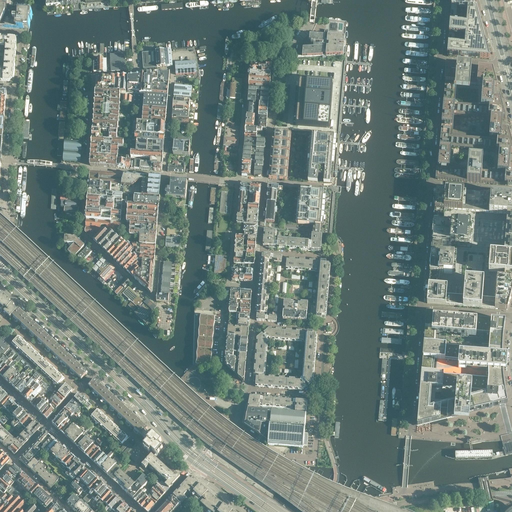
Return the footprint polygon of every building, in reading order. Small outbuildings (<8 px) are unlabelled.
[(112,7),(111,0),(70,0),(71,5),(72,5),(72,11),(112,7)] [(476,9),(474,0),(451,0),(451,7),(457,7),(467,8),(476,9)] [(28,28),(29,15),(32,16),(33,12),(17,11),(18,8),(11,8),(8,7),(7,12),(1,26),(0,26),(19,28),(24,28),(24,27),(28,27),(28,28)] [(489,59),(476,9),(467,8),(457,7),(451,7),(450,23),(449,34),(448,44),(447,55),(489,59)] [(261,29),(277,18),(277,17),(277,16),(276,16),(275,16),(271,18),(260,25),(260,26),(259,26),(259,27),(258,28),(258,29),(259,29),(260,29),(261,29)] [(261,30),(261,31),(261,32),(262,33),(263,33),(264,33),(274,26),(275,25),(276,24),(276,23),(276,22),(275,22),(274,22),(273,22),(272,22),(261,29),(261,30)] [(345,47),(345,42),(344,42),(345,38),(310,35),(309,42),(304,42),(303,47),(298,47),(297,47),(297,50),(298,50),(297,57),(323,56),(322,53),(326,53),(326,55),(326,56),(343,56),(343,54),(344,47),(345,47)] [(16,47),(17,40),(16,39),(6,38),(5,38),(5,37),(4,37),(4,38),(3,38),(0,37),(0,44),(1,45),(0,46),(5,46),(16,47)] [(15,60),(16,53),(16,47),(5,46),(5,51),(6,52),(5,52),(5,53),(5,54),(6,54),(0,53),(0,55),(2,56),(4,56),(4,59),(15,60)] [(166,67),(165,51),(156,52),(157,68),(166,67)] [(157,68),(156,52),(142,53),(143,60),(142,60),(142,61),(142,62),(143,62),(143,69),(157,68)] [(126,70),(125,54),(110,54),(111,72),(126,70)] [(107,72),(106,57),(103,57),(103,59),(98,59),(97,73),(103,72),(107,72)] [(14,72),(15,63),(15,60),(4,59),(4,64),(5,64),(4,65),(4,66),(5,66),(3,66),(3,68),(2,69),(4,72),(14,72)] [(186,70),(185,62),(175,63),(175,70),(186,70)] [(196,62),(185,62),(186,70),(196,69),(196,62)] [(271,73),(272,64),(259,65),(259,72),(259,73),(260,73),(260,69),(262,69),(262,73),(270,73),(271,73)] [(493,97),(494,87),(497,87),(492,70),(446,66),(437,179),(511,185),(511,163),(510,163),(510,153),(511,153),(511,145),(508,130),(501,130),(502,120),(505,120),(499,97),(493,97)] [(14,81),(14,72),(4,72),(4,82),(12,82),(14,81)] [(169,85),(170,73),(159,73),(159,82),(158,84),(169,85)] [(153,90),(153,83),(153,82),(153,74),(145,75),(145,94),(153,94),(153,90)] [(140,91),(141,75),(128,76),(127,91),(140,91)] [(126,92),(127,76),(116,77),(115,91),(126,92)] [(269,89),(270,77),(250,76),(249,87),(269,89)] [(115,91),(116,77),(101,78),(100,87),(103,87),(109,88),(112,88),(112,92),(115,92),(115,91)] [(230,98),(240,99),(242,79),(232,79),(232,83),(231,83),(230,98)] [(168,91),(169,85),(158,84),(153,83),(153,90),(168,91)] [(191,98),(192,87),(175,86),(174,96),(191,98)] [(328,114),(329,114),(332,87),(303,86),(300,123),(326,125),(327,112),(328,113),(328,114)] [(268,104),(269,94),(270,93),(270,91),(269,90),(270,89),(269,89),(249,87),(248,93),(248,98),(247,99),(247,101),(248,102),(248,103),(247,104),(247,106),(247,107),(247,115),(253,115),(253,108),(255,108),(255,103),(256,102),(258,103),(259,103),(268,104)] [(94,121),(118,123),(120,92),(115,92),(112,92),(112,88),(109,88),(109,91),(102,91),(96,91),(94,121)] [(167,110),(168,96),(153,95),(145,94),(140,94),(132,94),(132,96),(131,102),(131,107),(167,110)] [(189,112),(190,100),(174,98),(173,111),(189,112)] [(59,120),(65,121),(67,102),(60,101),(59,120)] [(165,124),(167,110),(131,107),(130,121),(133,121),(165,124)] [(253,125),(254,115),(253,115),(247,115),(246,116),(245,119),(246,119),(246,121),(246,123),(245,123),(245,126),(246,126),(246,127),(256,128),(256,125),(253,125)] [(267,121),(267,117),(258,116),(258,124),(266,125),(267,121)] [(22,138),(29,139),(30,119),(22,119),(22,138)] [(92,139),(117,141),(118,123),(94,121),(92,139)] [(165,136),(165,124),(133,121),(132,133),(165,136)] [(290,142),(291,133),(273,132),(272,140),(290,142)] [(164,142),(165,136),(132,133),(129,133),(128,139),(135,140),(137,140),(164,142)] [(330,184),(331,177),(333,177),(336,137),(311,135),(307,175),(309,175),(308,182),(317,183),(318,176),(324,177),(324,183),(330,184)] [(123,148),(124,141),(117,141),(92,139),(92,145),(118,147),(123,148)] [(263,159),(264,149),(265,148),(265,146),(265,144),(266,144),(266,142),(265,141),(265,140),(261,140),(245,139),(244,148),(243,149),(243,151),(244,152),(243,153),(243,155),(243,156),(243,161),(251,162),(254,162),(255,163),(255,167),(263,167),(264,166),(264,164),(263,163),(263,162),(264,162),(264,160),(263,159)] [(163,154),(164,142),(137,140),(136,152),(163,154)] [(80,162),(81,143),(66,141),(64,161),(80,162)] [(289,151),(290,143),(272,141),(271,150),(289,151)] [(189,157),(190,144),(188,144),(174,143),(173,156),(189,157)] [(117,158),(118,147),(92,145),(91,155),(117,158)] [(289,161),(289,153),(271,151),(271,159),(289,161)] [(163,160),(163,154),(136,152),(131,152),(131,157),(134,158),(135,158),(140,158),(151,159),(163,160)] [(117,168),(117,158),(91,155),(90,166),(117,168)] [(126,169),(126,161),(127,157),(121,157),(120,161),(118,160),(117,168),(126,169)] [(162,166),(163,160),(151,159),(151,163),(140,162),(140,170),(150,171),(154,171),(154,165),(162,166)] [(288,170),(288,162),(271,161),(270,169),(288,170)] [(251,173),(251,167),(242,166),(242,176),(247,177),(247,175),(252,175),(252,173),(251,173)] [(262,177),(263,167),(255,167),(254,176),(258,176),(258,177),(260,177),(260,176),(262,177)] [(287,180),(288,172),(270,170),(269,178),(287,180)] [(122,185),(123,173),(90,171),(89,183),(111,184),(111,185),(122,185)] [(125,195),(160,197),(161,177),(123,173),(122,185),(124,186),(123,194),(125,195)] [(323,185),(336,186),(337,178),(324,177),(323,185)] [(186,199),(187,181),(171,180),(170,189),(166,189),(166,198),(186,199)] [(124,186),(122,185),(111,185),(111,184),(89,183),(88,192),(123,194),(124,186)] [(297,224),(315,226),(321,226),(323,226),(326,191),(300,189),(297,224)] [(274,223),(277,191),(268,190),(265,222),(274,223)] [(427,304),(507,310),(511,291),(511,196),(436,190),(427,304)] [(122,201),(123,194),(88,192),(88,198),(122,201)] [(219,214),(230,215),(232,193),(221,192),(219,214)] [(260,196),(246,194),(240,193),(239,206),(244,207),(244,205),(259,207),(260,196)] [(159,207),(160,197),(125,195),(124,210),(128,210),(129,204),(159,207)] [(122,201),(88,198),(87,203),(122,206),(122,201)] [(121,212),(122,206),(87,203),(87,209),(121,212)] [(158,219),(159,207),(129,204),(128,210),(127,216),(158,219)] [(258,222),(258,213),(248,212),(248,214),(244,214),(244,216),(238,215),(238,216),(237,217),(237,218),(237,219),(237,220),(243,221),(244,219),(247,219),(247,221),(258,222)] [(121,217),(111,216),(101,215),(86,214),(86,219),(121,222),(121,217)] [(157,225),(158,219),(127,216),(127,222),(131,223),(157,225)] [(121,231),(121,222),(86,219),(86,228),(104,230),(112,230),(121,231)] [(156,238),(157,230),(157,225),(131,223),(130,235),(141,236),(156,238)] [(257,233),(257,226),(244,225),(244,232),(257,233)] [(19,234),(14,230),(12,228),(8,232),(15,239),(19,234)] [(93,241),(104,230),(86,228),(85,233),(93,241)] [(98,245),(110,232),(112,230),(104,230),(93,241),(98,245)] [(321,253),(322,235),(320,235),(314,235),(312,234),(311,241),(276,237),(276,231),(264,230),(263,246),(266,246),(266,248),(321,253)] [(107,253),(119,240),(110,232),(98,245),(107,253)] [(30,244),(22,237),(19,234),(15,239),(25,248),(30,244)] [(155,247),(156,240),(156,238),(141,236),(140,245),(155,247)] [(166,238),(166,248),(179,249),(180,239),(177,239),(174,239),(167,238),(166,238)] [(114,259),(127,245),(120,239),(119,240),(107,253),(114,259)] [(76,255),(84,246),(83,245),(86,242),(85,241),(82,244),(78,240),(75,244),(67,243),(71,248),(68,251),(74,256),(76,255)] [(40,253),(30,244),(25,248),(36,258),(40,253)] [(120,265),(132,251),(133,251),(127,245),(114,259),(120,265)] [(154,261),(155,247),(140,245),(132,245),(134,251),(137,251),(137,255),(139,255),(139,260),(143,261),(154,261)] [(0,254),(4,258),(10,251),(6,247),(0,253),(0,254)] [(81,263),(92,252),(87,247),(76,259),(81,263)] [(127,272),(136,262),(138,260),(135,256),(136,255),(132,251),(120,265),(127,272)] [(9,263),(15,256),(11,252),(5,259),(9,263)] [(51,263),(40,253),(36,258),(46,268),(51,263)] [(281,263),(282,256),(262,254),(262,261),(269,262),(269,259),(275,260),(274,262),(281,263)] [(226,264),(227,257),(216,256),(215,267),(220,267),(220,263),(226,264)] [(14,268),(21,261),(16,257),(10,264),(14,268)] [(97,272),(107,261),(103,258),(92,269),(96,273),(97,272)] [(326,316),(328,290),(330,265),(329,265),(329,262),(288,259),(288,260),(285,259),(285,267),(286,267),(286,270),(319,272),(319,274),(316,305),(317,305),(316,307),(311,306),(310,317),(324,319),(325,316),(326,316)] [(100,277),(111,265),(110,264),(107,261),(97,272),(97,273),(99,275),(100,277)] [(152,293),(154,261),(143,261),(142,270),(134,278),(151,294),(152,293)] [(269,290),(269,287),(267,287),(268,286),(267,286),(267,281),(268,281),(268,280),(270,280),(270,276),(268,276),(269,275),(268,275),(268,269),(269,270),(269,269),(271,269),(271,266),(269,266),(269,265),(269,262),(262,261),(257,314),(264,314),(265,311),(265,310),(267,310),(268,308),(266,308),(266,307),(265,307),(265,301),(266,301),(266,300),(268,300),(269,297),(267,296),(266,296),(266,290),(267,290),(267,289),(269,290)] [(19,273),(26,266),(21,262),(15,269),(19,273)] [(130,275),(137,267),(139,265),(136,262),(127,272),(130,275)] [(61,273),(51,263),(46,268),(57,278),(61,273)] [(225,275),(226,264),(220,263),(220,267),(215,267),(214,274),(225,275)] [(239,273),(240,270),(240,267),(240,264),(234,264),(233,275),(240,276),(242,276),(242,273),(239,273)] [(105,281),(116,269),(111,265),(100,277),(98,279),(102,284),(105,281)] [(25,278),(31,271),(27,267),(20,274),(25,278)] [(134,278),(142,270),(141,270),(137,267),(130,275),(134,278)] [(30,283),(36,276),(32,271),(25,278),(30,283)] [(71,282),(61,273),(57,278),(67,287),(71,282)] [(35,287),(42,280),(37,276),(31,283),(35,287)] [(124,288),(130,282),(127,280),(121,285),(124,288)] [(40,292),(47,285),(42,281),(36,288),(40,292)] [(82,292),(79,289),(71,282),(67,287),(78,297),(82,292)] [(46,297),(52,290),(48,286),(41,293),(46,297)] [(144,302),(141,299),(129,287),(123,294),(130,301),(126,305),(135,314),(139,309),(138,308),(144,302)] [(3,311),(6,314),(13,306),(15,305),(13,303),(11,301),(11,302),(3,295),(4,294),(2,293),(1,293),(0,291),(0,312),(0,313),(3,311)] [(51,302),(57,295),(53,291),(46,298),(51,302)] [(251,302),(252,292),(231,291),(230,301),(237,301),(240,301),(240,298),(243,298),(243,302),(251,302)] [(92,302),(82,292),(78,297),(88,307),(92,302)] [(56,307),(62,300),(58,296),(52,303),(56,307)] [(150,316),(157,308),(147,299),(141,307),(139,309),(135,314),(146,323),(148,321),(149,321),(152,319),(150,317),(150,316)] [(61,312),(67,305),(63,300),(57,308),(61,312)] [(238,314),(238,306),(237,306),(237,304),(237,301),(230,301),(229,314),(238,314)] [(306,321),(308,303),(284,301),(283,310),(285,310),(285,312),(283,311),(283,319),(306,321)] [(103,312),(92,302),(88,307),(99,316),(103,312)] [(66,316),(73,309),(68,305),(62,312),(66,316)] [(12,315),(17,310),(13,306),(6,314),(10,317),(12,315)] [(27,316),(18,309),(17,310),(12,315),(15,318),(14,319),(17,322),(18,321),(20,323),(27,316)] [(72,321),(78,314),(74,310),(67,317),(72,321)] [(113,321),(103,312),(99,316),(109,326),(113,321)] [(249,329),(250,315),(241,314),(238,314),(229,314),(228,327),(249,329)] [(276,322),(277,315),(270,315),(269,318),(266,317),(264,317),(264,314),(257,314),(257,321),(276,322)] [(423,358),(419,408),(418,408),(419,408),(417,426),(454,417),(454,420),(469,421),(470,413),(507,403),(506,398),(505,392),(504,386),(503,379),(499,379),(499,378),(432,373),(433,359),(437,359),(459,361),(458,368),(506,372),(508,357),(502,356),(502,350),(503,344),(503,334),(504,328),(505,320),(426,314),(423,358)] [(77,326),(83,319),(79,315),(72,322),(77,326)] [(35,324),(27,316),(20,323),(23,326),(22,327),(25,329),(26,328),(28,331),(35,324)] [(82,331),(88,324),(84,320),(78,327),(82,331)] [(124,331),(113,321),(109,326),(120,336),(124,331)] [(200,326),(199,328),(198,332),(214,333),(214,327),(215,322),(199,321),(200,326)] [(43,331),(35,324),(28,331),(31,333),(30,334),(33,337),(34,335),(36,338),(43,331)] [(87,336),(94,329),(89,325),(83,332),(87,336)] [(248,339),(249,329),(228,327),(227,336),(235,337),(238,337),(240,339),(248,339)] [(306,383),(308,385),(310,384),(313,381),(317,335),(316,335),(316,332),(269,328),(257,339),(257,341),(258,341),(258,346),(256,346),(256,351),(257,351),(257,356),(256,356),(255,361),(257,362),(256,366),(255,366),(254,372),(256,372),(255,377),(254,377),(253,382),(256,383),(256,386),(257,386),(257,387),(264,388),(265,386),(268,387),(267,388),(275,389),(275,387),(278,388),(278,389),(285,390),(285,388),(288,388),(288,390),(295,390),(295,389),(298,389),(298,391),(301,391),(306,387),(304,385),(306,383)] [(93,341),(99,334),(95,330),(88,337),(93,341)] [(51,339),(43,331),(36,338),(39,341),(38,342),(41,344),(42,343),(45,346),(51,339)] [(138,344),(124,331),(120,336),(133,349),(138,344)] [(198,332),(199,337),(198,343),(213,344),(213,338),(214,333),(198,332)] [(3,343),(10,335),(8,333),(1,340),(3,343)] [(98,345),(104,339),(100,334),(93,341),(98,345)] [(7,346),(13,339),(11,336),(4,344),(7,346)] [(19,349),(26,342),(19,336),(16,340),(16,339),(12,344),(16,348),(17,347),(19,349)] [(233,359),(235,337),(227,336),(225,358),(233,359)] [(59,346),(57,345),(51,339),(45,346),(47,348),(47,349),(49,352),(50,351),(53,353),(59,346)] [(103,350),(109,343),(105,339),(99,346),(103,350)] [(248,344),(248,342),(248,341),(248,339),(240,339),(239,347),(247,348),(247,344),(248,344)] [(0,358),(4,354),(9,349),(0,340),(0,358)] [(33,349),(26,342),(19,349),(27,356),(33,349)] [(198,343),(198,348),(197,354),(212,355),(212,349),(213,344),(198,343)] [(108,355),(115,348),(110,344),(104,351),(108,355)] [(138,360),(146,351),(139,345),(131,354),(138,360)] [(40,374),(10,346),(9,347),(39,375),(40,374)] [(67,354),(59,346),(53,353),(56,356),(55,357),(57,359),(58,358),(61,361),(67,354)] [(247,352),(248,350),(247,350),(247,348),(239,347),(238,355),(246,355),(247,353),(247,352)] [(0,370),(10,359),(15,354),(9,349),(4,354),(7,357),(5,359),(6,360),(3,363),(2,362),(0,363),(0,370)] [(41,356),(33,349),(27,356),(34,363),(41,356)] [(113,360),(120,353),(115,349),(109,356),(113,360)] [(156,361),(146,351),(138,360),(148,370),(156,361)] [(75,361),(67,354),(61,361),(64,363),(63,364),(65,367),(66,366),(69,368),(75,361)] [(119,365),(125,358),(121,354),(114,361),(119,365)] [(197,359),(196,365),(211,366),(211,361),(212,355),(197,354),(197,359)] [(246,355),(238,355),(237,377),(242,382),(244,381),(246,359),(247,358),(246,358),(246,355)] [(48,363),(44,359),(41,356),(34,363),(42,370),(48,363)] [(236,359),(233,359),(225,358),(225,365),(234,373),(236,359)] [(11,370),(13,369),(16,365),(10,359),(0,370),(0,375),(3,379),(11,370)] [(124,370),(130,363),(126,359),(120,366),(124,370)] [(83,369),(75,361),(69,368),(72,371),(71,372),(73,374),(74,373),(77,376),(83,369)] [(166,370),(156,361),(148,370),(158,379),(166,370)] [(18,374),(23,368),(18,363),(16,365),(13,369),(11,370),(3,379),(9,384),(18,374)] [(56,370),(48,363),(42,370),(49,377),(56,370)] [(129,375),(136,368),(131,364),(125,371),(129,375)] [(15,390),(28,376),(31,373),(31,372),(33,371),(30,368),(28,369),(22,376),(12,387),(15,390)] [(81,380),(87,373),(83,369),(77,376),(81,380)] [(134,380),(141,373),(136,369),(130,375),(134,380)] [(64,377),(56,370),(49,377),(58,385),(61,381),(60,381),(64,377)] [(176,380),(169,373),(166,370),(158,379),(168,389),(176,380)] [(35,387),(43,379),(44,380),(46,377),(42,374),(39,376),(36,373),(34,375),(30,380),(34,383),(31,385),(28,382),(26,385),(29,387),(22,396),(25,398),(26,397),(35,387)] [(140,384),(146,378),(142,373),(135,380),(140,384)] [(12,387),(22,376),(21,375),(20,376),(18,374),(9,384),(12,387)] [(26,385),(24,383),(26,381),(30,378),(28,376),(15,390),(18,392),(26,385)] [(145,389),(151,382),(147,378),(140,385),(145,389)] [(57,390),(45,379),(44,380),(56,391),(57,390)] [(93,390),(99,383),(95,380),(88,386),(93,390)] [(178,398),(186,389),(176,380),(168,389),(178,398)] [(44,397),(46,394),(49,391),(52,388),(46,382),(38,390),(36,393),(34,395),(28,401),(34,407),(41,400),(44,397)] [(107,391),(99,383),(93,390),(95,393),(95,394),(97,396),(98,395),(101,398),(107,391)] [(150,394),(156,387),(152,383),(146,390),(150,394)] [(22,396),(29,387),(26,385),(18,392),(22,396)] [(65,399),(73,391),(66,385),(64,388),(63,387),(60,389),(61,390),(58,393),(65,399)] [(34,395),(32,393),(34,391),(36,393),(38,390),(35,387),(26,397),(25,398),(28,401),(34,395)] [(155,399),(162,392),(157,388),(151,395),(155,399)] [(197,399),(186,389),(178,398),(189,408),(197,399)] [(115,398),(110,394),(107,391),(101,398),(104,400),(103,401),(105,404),(106,403),(109,405),(115,398)] [(65,399),(58,393),(57,392),(54,395),(62,403),(65,399)] [(161,404),(167,397),(162,393),(156,400),(161,404)] [(62,403),(54,395),(54,394),(50,398),(51,400),(52,401),(54,402),(59,406),(62,403)] [(86,404),(86,403),(87,401),(85,398),(84,399),(79,395),(75,399),(88,412),(92,407),(88,403),(86,404)] [(306,412),(307,402),(302,401),(302,400),(255,396),(255,397),(250,397),(248,407),(306,412)] [(0,410),(9,400),(6,397),(0,404),(0,405),(1,406),(0,407),(0,410)] [(37,410),(44,402),(46,400),(45,398),(42,401),(41,400),(34,407),(37,410)] [(123,406),(115,398),(109,405),(112,408),(111,409),(113,411),(114,410),(117,413),(123,406)] [(166,409),(172,402),(168,398),(161,405),(166,409)] [(84,408),(74,399),(71,403),(78,409),(79,409),(81,407),(82,409),(84,408)] [(199,417),(207,408),(197,399),(189,408),(193,412),(199,417)] [(0,412),(2,415),(13,404),(9,400),(0,410),(0,412)] [(40,412),(47,404),(49,403),(49,402),(48,401),(48,402),(47,401),(45,404),(44,402),(37,410),(40,412)] [(78,409),(71,403),(69,405),(78,414),(79,413),(76,410),(78,409)] [(171,413),(177,407),(173,403),(167,409),(171,413)] [(6,422),(4,420),(5,418),(15,406),(13,404),(2,415),(3,417),(0,420),(0,422),(5,427),(7,425),(5,423),(6,422)] [(50,407),(49,406),(47,404),(40,412),(43,415),(50,407)] [(47,419),(55,411),(56,409),(52,405),(51,405),(49,406),(50,407),(43,415),(47,419)] [(78,414),(69,405),(67,408),(73,414),(74,412),(77,415),(78,414)] [(12,416),(19,409),(15,406),(5,418),(8,421),(9,419),(10,418),(8,417),(10,415),(12,416)] [(131,413),(123,406),(117,413),(120,415),(119,416),(121,419),(122,418),(125,420),(131,413)] [(176,418),(183,411),(178,407),(172,414),(176,418)] [(79,420),(73,414),(67,408),(64,411),(67,414),(70,417),(73,419),(76,422),(78,421),(79,420)] [(224,421),(218,417),(207,408),(199,417),(204,422),(209,426),(215,430),(214,431),(215,432),(224,421)] [(15,420),(22,412),(19,409),(12,416),(10,418),(9,419),(11,421),(13,419),(15,421),(16,420),(15,420)] [(304,434),(305,423),(306,424),(307,418),(306,418),(306,414),(307,414),(248,409),(245,424),(263,437),(261,440),(268,445),(303,448),(303,445),(307,446),(308,434),(304,434)] [(99,423),(106,416),(99,410),(96,413),(95,413),(91,417),(95,421),(96,420),(99,423)] [(55,427),(67,414),(64,411),(53,423),(53,425),(55,427)] [(15,428),(26,416),(22,412),(15,420),(16,420),(18,422),(16,424),(14,422),(11,425),(15,428)] [(182,423),(188,416),(183,412),(177,419),(182,423)] [(139,421),(138,420),(131,413),(125,420),(128,423),(127,424),(129,426),(130,425),(133,428),(139,421)] [(58,430),(70,417),(67,414),(55,427),(58,430)] [(23,425),(29,419),(27,417),(26,416),(15,428),(18,431),(23,425)] [(113,423),(106,416),(99,423),(107,430),(113,423)] [(68,425),(73,419),(70,417),(58,430),(61,432),(68,425)] [(187,428),(193,421),(189,417),(183,424),(187,428)] [(26,428),(33,422),(29,419),(23,425),(18,431),(21,434),(26,428)] [(119,447),(88,419),(87,420),(111,443),(116,447),(118,449),(119,447)] [(396,437),(398,419),(391,419),(389,436),(396,437)] [(75,445),(88,430),(78,421),(76,422),(71,428),(65,435),(68,438),(68,439),(71,442),(75,445)] [(148,429),(139,421),(133,428),(136,430),(135,431),(137,433),(138,432),(141,435),(146,430),(148,429)] [(24,437),(30,431),(36,425),(33,422),(26,428),(21,434),(24,437)] [(193,432),(199,425),(194,422),(188,429),(193,432)] [(111,434),(117,427),(113,423),(107,430),(111,434)] [(34,434),(39,429),(39,428),(36,425),(30,431),(34,434)] [(65,435),(71,428),(68,425),(61,432),(64,435),(65,435)] [(78,448),(78,447),(91,433),(95,429),(92,426),(88,430),(75,445),(78,448)] [(199,437),(205,430),(204,430),(200,426),(194,433),(199,437)] [(125,434),(117,427),(111,434),(118,441),(125,434)] [(14,441),(5,432),(0,428),(0,441),(8,449),(12,445),(18,450),(32,435),(34,434),(30,431),(24,437),(21,434),(14,441)] [(246,440),(243,438),(244,436),(234,429),(226,439),(227,441),(228,441),(236,447),(239,449),(246,440)] [(147,440),(151,435),(146,430),(141,435),(147,440)] [(206,443),(212,436),(206,431),(200,438),(206,443)] [(39,444),(47,435),(44,432),(36,441),(39,444)] [(85,454),(99,440),(91,433),(78,447),(85,454)] [(125,440),(128,437),(125,434),(118,441),(122,444),(125,440)] [(40,449),(50,438),(47,435),(39,444),(36,448),(39,451),(40,449)] [(154,471),(157,473),(166,481),(168,483),(174,476),(156,459),(157,457),(160,454),(161,454),(161,452),(165,448),(160,444),(162,442),(153,435),(152,436),(151,435),(147,440),(148,442),(144,446),(146,448),(144,449),(146,451),(146,452),(147,452),(149,454),(152,451),(156,455),(155,456),(154,457),(152,455),(139,468),(146,475),(149,472),(150,472),(152,474),(154,471)] [(47,455),(57,444),(50,438),(40,449),(42,451),(45,448),(48,450),(45,453),(47,455)] [(237,452),(239,449),(236,447),(228,441),(227,441),(226,439),(223,444),(227,447),(232,451),(233,451),(238,455),(238,454),(240,455),(244,458),(245,459),(246,459),(246,458),(237,452)] [(102,453),(100,451),(96,447),(99,444),(101,445),(103,443),(99,440),(85,454),(85,455),(90,459),(93,462),(102,453)] [(35,455),(38,452),(39,451),(36,448),(39,444),(36,441),(23,455),(19,460),(27,467),(36,456),(35,455)] [(111,451),(114,448),(116,447),(111,443),(107,447),(111,451)] [(122,453),(128,445),(126,443),(119,450),(122,453)] [(339,443),(335,444),(340,463),(344,462),(339,443)] [(62,473),(74,460),(57,444),(47,455),(42,461),(41,461),(47,466),(48,464),(54,470),(53,471),(59,477),(60,476),(65,480),(66,479),(70,483),(73,480),(69,476),(68,477),(67,476),(66,477),(62,473)] [(222,455),(227,447),(223,444),(222,444),(221,444),(220,444),(216,449),(215,450),(216,451),(220,453),(222,455)] [(18,450),(12,445),(8,449),(14,455),(18,450)] [(125,456),(132,448),(129,446),(123,454),(125,456)] [(227,458),(232,451),(227,447),(222,455),(227,458)] [(233,462),(238,455),(233,451),(228,459),(233,462)] [(98,466),(106,457),(106,456),(102,453),(93,462),(98,466)] [(101,469),(113,455),(112,454),(107,459),(106,457),(98,466),(101,469)] [(107,475),(119,462),(121,460),(114,454),(113,455),(101,469),(107,475)] [(239,467),(244,458),(240,455),(234,463),(239,467)] [(32,471),(39,463),(41,461),(42,461),(39,458),(37,456),(36,456),(27,467),(32,471)] [(0,466),(2,468),(9,461),(4,457),(0,461),(0,466)] [(131,481),(123,473),(120,471),(129,461),(128,459),(124,463),(123,462),(121,464),(119,462),(107,475),(115,482),(118,479),(123,484),(120,487),(127,493),(139,481),(138,480),(143,474),(140,471),(131,481)] [(245,471),(250,462),(246,459),(245,459),(240,467),(245,471)] [(68,475),(78,464),(74,460),(62,473),(66,477),(67,476),(68,477),(69,476),(68,475)] [(262,483),(274,464),(269,461),(258,480),(262,483)] [(51,477),(50,476),(43,470),(45,469),(39,463),(32,471),(35,475),(35,474),(37,476),(40,479),(42,481),(45,484),(47,485),(47,486),(50,489),(58,481),(52,475),(51,477)] [(250,475),(256,466),(251,463),(246,472),(250,475)] [(73,480),(82,470),(83,468),(81,466),(78,464),(68,475),(69,476),(73,480)] [(269,487),(280,468),(275,465),(264,484),(269,487)] [(22,473),(14,466),(13,466),(7,472),(16,480),(22,473)] [(256,479),(262,470),(258,467),(252,476),(256,479)] [(274,492),(286,471),(282,468),(269,489),(274,492)] [(81,481),(88,473),(85,470),(76,481),(79,484),(79,483),(78,482),(80,480),(81,481)] [(154,476),(157,473),(154,471),(152,474),(150,472),(147,476),(152,480),(155,477),(154,476)] [(16,480),(7,472),(4,476),(13,483),(15,481),(16,480)] [(19,485),(26,478),(22,473),(16,480),(15,481),(19,485)] [(85,489),(94,479),(88,473),(81,481),(83,482),(80,485),(78,484),(77,486),(80,489),(81,490),(84,488),(85,489)] [(143,488),(145,487),(150,481),(144,475),(139,481),(127,493),(133,499),(143,488)] [(169,489),(179,478),(180,477),(178,475),(176,477),(174,476),(168,483),(166,481),(165,482),(167,484),(165,485),(159,480),(156,478),(153,481),(153,482),(156,484),(159,487),(159,486),(166,493),(169,490),(169,489)] [(13,483),(4,476),(1,479),(9,487),(11,485),(13,483)] [(23,489),(30,481),(26,478),(19,485),(23,489)] [(194,500),(204,489),(200,485),(201,484),(199,483),(198,483),(197,482),(197,481),(193,478),(191,480),(189,478),(182,486),(180,488),(181,489),(178,492),(177,491),(173,495),(181,502),(182,503),(185,500),(187,503),(189,500),(184,496),(186,494),(186,493),(189,491),(192,494),(190,496),(194,500)] [(14,491),(9,487),(1,479),(0,479),(0,485),(10,495),(14,499),(16,497),(18,495),(14,491)] [(115,498),(107,490),(103,487),(94,479),(85,489),(82,492),(87,496),(83,500),(87,504),(92,498),(98,504),(96,506),(96,507),(98,508),(103,502),(105,504),(103,507),(104,508),(103,509),(104,510),(115,498)] [(28,493),(35,485),(30,481),(23,489),(28,493)] [(166,493),(159,486),(159,487),(156,484),(154,486),(151,483),(150,485),(163,497),(166,493)] [(82,492),(73,484),(70,487),(76,493),(78,496),(82,492)] [(10,495),(0,485),(0,492),(2,495),(5,492),(9,496),(10,495)] [(32,497),(39,489),(35,485),(28,493),(24,497),(22,499),(26,503),(32,497)] [(160,500),(163,497),(150,485),(147,488),(148,489),(151,492),(149,495),(152,498),(157,503),(160,500)] [(136,502),(144,494),(146,492),(146,491),(143,488),(133,499),(136,502)] [(37,502),(44,495),(39,489),(32,497),(37,502)] [(140,505),(147,497),(149,495),(151,492),(148,489),(146,491),(146,492),(147,493),(146,495),(144,494),(136,502),(140,505)] [(206,511),(215,499),(210,494),(210,493),(208,492),(204,489),(194,500),(197,504),(200,501),(203,504),(201,507),(205,510),(206,511)] [(0,511),(1,511),(14,499),(10,495),(9,496),(7,499),(0,505),(0,511)] [(41,511),(42,511),(52,501),(44,495),(37,502),(41,506),(39,509),(41,511)] [(143,508),(150,501),(152,498),(149,495),(147,497),(140,505),(143,508)] [(181,502),(173,495),(170,499),(167,502),(175,509),(175,508),(175,509),(178,506),(181,502)] [(72,509),(78,502),(77,501),(78,499),(77,498),(75,496),(74,498),(72,496),(66,503),(69,506),(72,509)] [(10,511),(20,501),(16,497),(14,499),(1,511),(10,511)] [(109,511),(119,502),(115,498),(104,510),(102,511),(109,511)] [(225,511),(228,508),(224,505),(224,504),(222,503),(215,499),(206,511),(212,511),(213,511),(225,511)] [(83,511),(88,507),(80,500),(78,502),(72,509),(73,509),(72,510),(74,511),(75,511),(83,511)] [(369,503),(369,501),(367,500),(366,502),(361,500),(356,507),(359,509),(360,510),(368,502),(369,503)] [(17,511),(19,511),(24,505),(20,501),(10,511),(17,511)] [(147,511),(148,511),(155,505),(150,501),(143,508),(147,511)] [(114,511),(122,504),(119,502),(109,511),(114,511)] [(172,511),(175,509),(175,508),(175,509),(167,502),(157,511),(172,511)]
